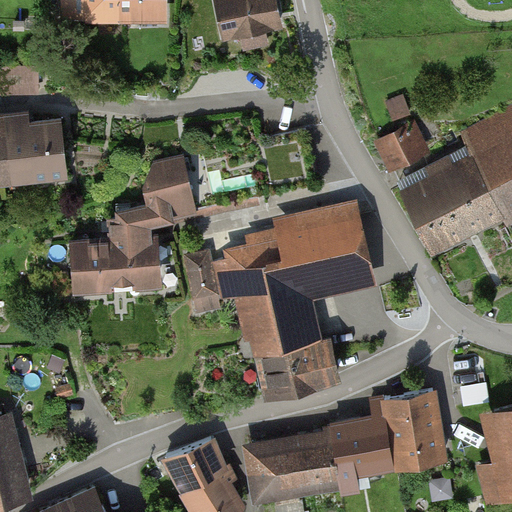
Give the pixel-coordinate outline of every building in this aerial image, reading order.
[(61,0),(62,20),(167,18),(167,0),(61,0)] [(283,24),(277,0),(216,0),(224,36),(241,33),(244,46),(270,40),(267,27),(283,24)] [(42,88),(42,63),(12,63),(12,88),(42,88)] [(410,91),(393,92),(394,113),(411,112),(410,91)] [(0,107),(0,174),(67,168),(61,101),(0,107)] [(511,220),(511,219),(511,105),(464,131),(467,138),(399,175),(434,241),(503,204),(511,220)] [(375,135),(390,163),(428,142),(413,114),(375,135)] [(75,285),(162,279),(158,222),(259,204),(257,192),(194,203),(184,152),(156,157),(143,176),(147,199),(107,207),(109,231),(72,234),(75,285)] [(357,197),(275,215),(276,223),(243,230),(245,239),(225,244),(227,254),(212,257),(210,245),(184,250),(197,311),(223,306),(220,293),(242,289),(263,388),(342,371),(333,328),(323,330),(315,291),(374,278),(357,197)] [(464,400),(491,398),(490,381),(463,383),(464,400)] [(384,392),(386,408),(394,459),(445,452),(435,384),(384,392)] [(511,490),(511,398),(480,408),(495,458),(477,463),(487,498),(511,490)] [(13,406),(0,408),(0,496),(34,488),(13,406)] [(328,417),(329,424),(337,474),(395,465),(394,459),(386,408),(328,417)] [(329,424),(244,437),(253,496),(276,492),(308,487),(338,482),(337,474),(329,424)] [(183,487),(228,464),(214,433),(163,452),(183,487)] [(228,464),(183,487),(181,488),(193,511),(220,511),(240,502),(244,500),(233,477),(238,475),(231,462),(228,464)] [(111,511),(96,481),(27,511),(138,511),(137,506),(111,511)] [(278,511),(311,511),(308,487),(276,492),(278,511)] [(220,511),(239,511),(240,502),(220,511)]
